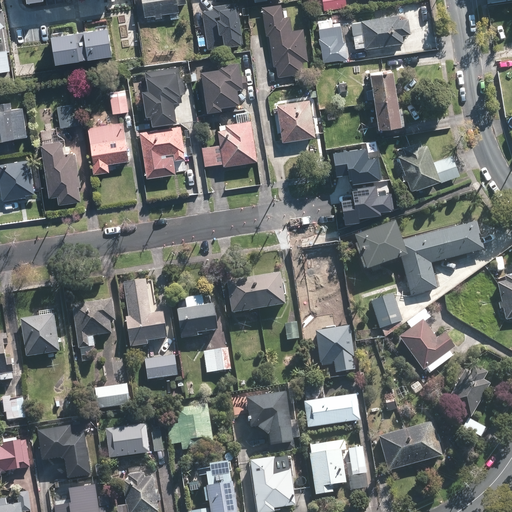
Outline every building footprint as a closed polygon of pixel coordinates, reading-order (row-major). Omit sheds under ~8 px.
[(26,0),(29,10),(49,7),(47,0),(26,0)] [(142,0),(145,15),(156,14),(156,17),(164,16),(163,13),(180,10),(179,3),(186,2),(185,0),(142,0)] [(342,0),(319,0),(321,11),(344,8),(342,0)] [(205,11),(210,48),(241,44),(239,34),(242,33),(237,3),(215,6),(215,9),(205,11)] [(282,4),(263,6),(268,35),(270,35),(275,65),(278,65),(279,76),(305,72),(304,62),(309,61),(304,28),(293,29),(291,16),(284,17),(282,4)] [(0,88),(16,86),(13,68),(10,69),(4,27),(7,25),(5,10),(0,9),(0,88)] [(363,33),(366,48),(404,42),(403,35),(412,33),(409,18),(400,19),(400,15),(352,22),(354,35),(363,33)] [(343,26),(321,29),(322,38),(320,38),(324,62),(348,59),(343,26)] [(91,57),(113,53),(110,28),(87,32),(91,57)] [(57,64),(85,59),(81,32),(53,36),(57,64)] [(200,73),(207,114),(222,112),(221,109),(239,106),(236,90),(242,89),(238,63),(217,66),(218,70),(200,73)] [(35,77),(44,76),(43,68),(33,70),(35,77)] [(148,117),(150,127),(175,123),(171,106),(176,105),(175,97),(183,96),(179,68),(143,74),(146,93),(140,94),(144,118),(148,117)] [(394,71),(367,75),(375,128),(401,124),(398,107),(406,106),(403,86),(397,87),(394,71)] [(347,81),(336,82),(338,94),(349,93),(347,81)] [(110,91),(113,113),(130,111),(127,89),(110,91)] [(276,104),(282,141),(315,136),(310,99),(276,104)] [(0,105),(0,141),(26,138),(22,110),(11,112),(10,104),(0,105)] [(59,195),(60,203),(82,200),(80,187),(83,186),(77,151),(65,153),(61,126),(81,124),(78,105),(58,107),(60,126),(40,130),(44,144),(41,145),(51,196),(59,195)] [(86,126),(94,173),(110,171),(109,163),(131,159),(124,119),(86,126)] [(223,166),(257,160),(251,120),(226,124),(226,129),(218,130),(220,144),(202,147),(205,166),(222,163),(223,166)] [(140,131),(147,177),(175,172),(173,155),(162,157),(162,154),(174,152),(175,159),(185,158),(180,125),(140,131)] [(411,191),(441,180),(427,144),(422,145),(421,140),(403,147),(405,152),(397,154),(411,191)] [(337,171),(349,169),(351,180),(381,176),(378,153),(368,155),(367,143),(333,148),(337,171)] [(454,154),(439,160),(447,180),(462,174),(454,154)] [(30,159),(0,163),(0,177),(4,200),(27,197),(26,194),(36,192),(30,159)] [(354,196),(342,198),(345,216),(379,210),(378,206),(392,204),(390,189),(377,192),(375,183),(352,187),(354,196)] [(397,221),(356,233),(366,269),(403,258),(414,295),(440,288),(434,265),(487,249),(478,219),(403,241),(397,221)] [(282,272),(229,280),(234,313),(287,304),(282,272)] [(507,280),(499,282),(508,320),(511,318),(511,274),(506,276),(507,280)] [(131,316),(128,316),(133,347),(151,344),(150,340),(169,337),(165,310),(153,312),(148,279),(126,283),(131,316)] [(395,293),(373,301),(383,329),(405,321),(395,293)] [(114,298),(74,304),(81,349),(97,346),(96,336),(114,333),(112,321),(118,320),(114,298)] [(215,304),(179,310),(184,338),(201,335),(200,332),(219,329),(215,304)] [(57,313),(23,318),(29,357),(63,352),(57,313)] [(436,338),(423,320),(400,337),(424,369),(455,347),(444,332),(436,338)] [(303,321),(289,322),(291,339),(305,337),(303,321)] [(352,325),(318,330),(323,365),(337,363),(337,360),(357,357),(352,325)] [(0,374),(2,375),(3,384),(9,383),(8,379),(15,378),(12,357),(8,358),(6,340),(10,339),(9,333),(0,333),(0,374)] [(233,347),(209,350),(212,372),(236,369),(233,347)] [(180,354),(148,358),(151,378),(182,374),(180,354)] [(471,372),(466,369),(447,403),(472,417),(492,382),(485,379),(489,372),(475,365),(471,372)] [(134,404),(131,383),(98,387),(101,408),(134,404)] [(81,412),(77,390),(66,392),(67,397),(58,398),(61,416),(81,412)] [(359,394),(313,400),(316,426),(362,420),(359,394)] [(14,395),(5,396),(8,411),(10,411),(11,419),(29,416),(26,397),(14,399),(14,395)] [(285,395),(242,400),(245,432),(257,430),(267,438),(269,449),(291,446),(285,395)] [(395,398),(384,399),(385,413),(397,412),(395,398)] [(216,447),(210,405),(178,410),(180,425),(171,426),(174,445),(183,444),(185,451),(216,447)] [(470,417),(465,426),(483,436),(489,427),(470,417)] [(381,435),(390,470),(443,456),(433,421),(381,435)] [(149,454),(145,425),(105,430),(109,460),(149,454)] [(165,451),(161,428),(151,429),(155,453),(165,451)] [(69,438),(68,430),(36,435),(40,462),(64,459),(67,481),(89,478),(82,436),(69,438)] [(5,444),(0,444),(0,475),(4,475),(3,471),(22,468),(22,462),(26,461),(22,439),(5,442),(5,444)] [(347,482),(343,448),(330,449),(329,442),(312,444),(313,452),(311,452),(316,493),(334,491),(333,484),(347,482)] [(371,487),(365,446),(351,447),(353,462),(349,462),(353,489),(371,487)] [(298,503),(291,455),(253,461),(260,511),(269,511),(278,511),(277,506),(298,503)] [(161,493),(158,475),(148,476),(147,471),(132,474),(132,478),(128,479),(131,503),(122,504),(122,511),(158,511),(159,511),(163,511),(161,500),(166,499),(165,493),(161,493)] [(235,511),(229,475),(206,478),(207,485),(205,485),(209,511),(235,511)] [(35,510),(32,490),(21,492),(22,502),(0,504),(0,511),(25,511),(35,510)] [(89,511),(86,492),(49,497),(51,511),(89,511)]
